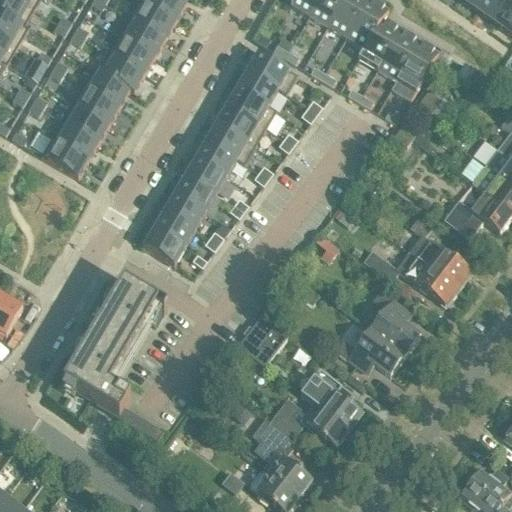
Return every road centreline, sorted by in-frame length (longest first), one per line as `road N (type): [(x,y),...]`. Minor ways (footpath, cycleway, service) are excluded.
road 1 (residential): [(0,404),(243,0)]
road 2 (residential): [(371,511),(511,326)]
road 3 (residential): [(144,511),(0,404)]
